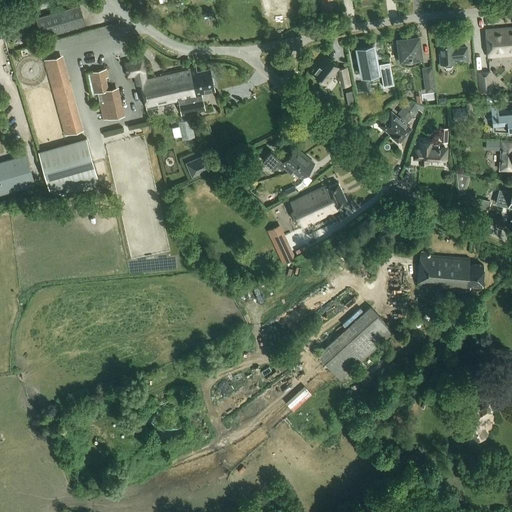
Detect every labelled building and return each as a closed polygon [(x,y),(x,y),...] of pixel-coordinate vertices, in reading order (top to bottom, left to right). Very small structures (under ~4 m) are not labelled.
[(79,5),(36,18),(42,37),(85,24),(79,5)] [(511,27),(485,30),(487,57),(511,54),(511,27)] [(401,59),(402,64),(407,66),(411,66),(416,64),(420,62),(419,57),(420,57),(418,36),(397,39),(399,51),(396,51),(396,56),(398,60),(401,59)] [(444,63),(444,67),(452,66),(451,63),(456,62),(455,61),(467,60),(466,47),(454,48),(453,38),(437,39),(440,64),(444,63)] [(366,44),(366,46),(357,48),(362,76),(371,74),(373,80),(379,79),(378,73),(373,45),(372,45),(372,43),(366,44)] [(63,56),(44,61),(64,136),(83,131),(63,56)] [(314,67),(313,68),(312,70),(313,72),(312,73),(325,83),(333,72),(338,76),(340,75),(342,84),(349,82),(346,67),(339,68),(337,67),(338,66),(326,56),(318,65),(316,65),(314,67)] [(147,77),(143,57),(124,61),(128,77),(135,76),(137,85),(141,84),(147,110),(159,108),(158,105),(179,101),(182,115),(205,110),(202,93),(215,90),(210,68),(197,71),(196,66),(147,77)] [(394,84),(390,64),(379,66),(383,86),(394,84)] [(433,90),(430,68),(423,69),(426,91),(433,90)] [(108,77),(106,69),(87,73),(92,94),(101,92),(103,100),(100,100),(104,119),(121,116),(114,88),(108,89),(106,78),(108,77)] [(493,93),(491,72),(477,74),(480,94),(493,93)] [(384,129),(389,133),(410,107),(406,104),(403,108),(402,108),(397,114),(400,116),(399,118),(390,111),(382,122),(380,122),(379,123),(379,127),(382,129),(384,129)] [(492,125),(493,124),(493,130),(511,131),(511,108),(498,110),(497,104),(486,105),(487,112),(491,111),(492,125)] [(406,124),(418,110),(412,105),(410,107),(389,133),(399,141),(410,128),(406,124)] [(468,107),(452,109),(453,121),(469,120),(468,107)] [(181,135),(182,138),(196,135),(192,117),(178,120),(179,125),(172,127),(174,136),(181,135)] [(104,135),(125,130),(124,125),(103,131),(104,135)] [(87,138),(38,151),(49,190),(98,177),(87,138)] [(414,150),(413,159),(419,159),(419,163),(427,163),(428,158),(443,159),(444,158),(446,158),(446,151),(444,151),(444,148),(438,148),(439,144),(432,143),(432,142),(420,141),(420,150),(414,150)] [(499,170),(511,170),(511,148),(511,141),(501,141),(499,170)] [(500,143),(489,142),(489,151),(500,152),(500,143)] [(291,171),(293,169),(305,154),(296,147),(284,161),(271,150),(263,160),(273,168),(277,163),(283,167),(284,165),(291,171)] [(27,154),(0,161),(0,194),(35,184),(27,154)] [(207,154),(186,163),(192,176),(213,167),(207,154)] [(314,162),(305,154),(293,169),(302,177),(314,162)] [(248,178),(238,170),(232,178),(242,186),(248,178)] [(327,185),(293,202),(304,226),(338,209),(337,207),(348,202),(338,182),(328,187),(327,185)] [(296,187),(286,191),(289,198),(298,194),(296,187)] [(511,187),(510,187),(509,193),(499,190),(496,202),(508,205),(508,206),(511,207),(511,187)] [(343,219),(341,213),(335,215),(337,221),(343,219)] [(282,264),(295,258),(279,225),(277,226),(269,230),(266,231),(282,264)] [(470,258),(420,254),(417,286),(458,290),(457,304),(465,305),(466,291),(470,291),(470,285),(482,286),(484,265),(469,264),(470,258)] [(437,297),(427,310),(436,317),(447,304),(437,297)] [(423,302),(415,311),(420,315),(428,306),(423,302)] [(370,308),(319,356),(341,381),(392,333),(370,308)] [(284,402),(292,410),(310,393),(303,384),(284,402)] [(455,390),(438,386),(435,400),(452,403),(455,390)] [(471,408),(467,417),(465,426),(474,442),(488,434),(484,427),(486,418),(493,414),(485,400),(471,408)] [(450,405),(448,417),(455,418),(457,407),(450,405)]
